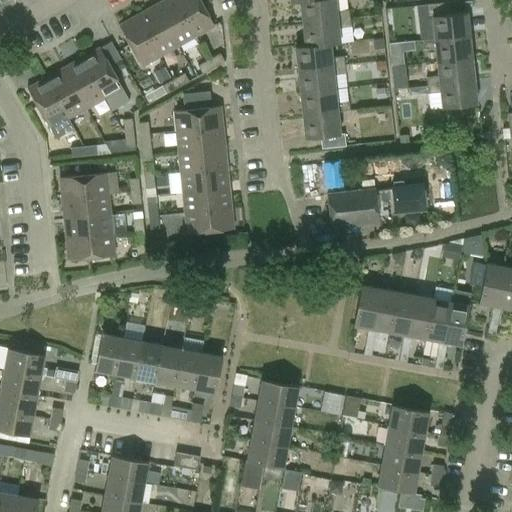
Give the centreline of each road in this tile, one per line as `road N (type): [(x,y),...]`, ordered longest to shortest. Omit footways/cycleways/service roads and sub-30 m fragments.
road 1 (residential): [(60,511),(81,418),(183,439)]
road 2 (residential): [(276,187),(254,0)]
road 3 (residential): [(463,511),(494,351),(511,355)]
road 4 (residential): [(39,263),(29,147),(0,90)]
